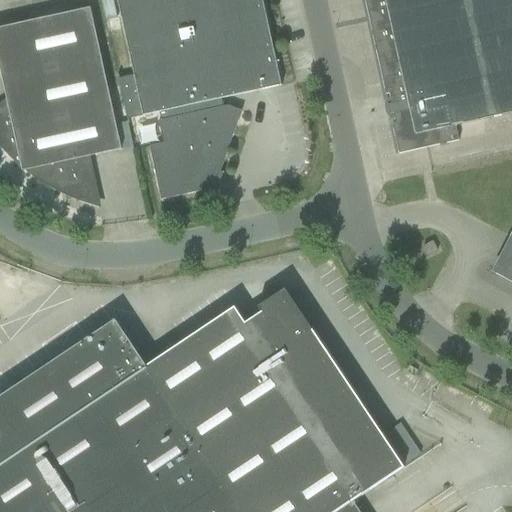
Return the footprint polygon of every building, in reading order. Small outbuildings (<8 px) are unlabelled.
[(116,0),(134,77),(118,81),(127,120),(159,113),(161,121),(158,121),(163,143),(149,147),(156,181),(161,200),(214,189),(220,172),(241,111),(227,106),(223,107),(221,99),(281,86),(261,0),(116,0)] [(392,125),(398,154),(439,145),(438,141),(445,139),(446,144),(458,141),(455,127),(511,114),(511,0),(364,0),(385,95),(389,94),(391,104),(388,105),(390,114),(393,114),(395,124),(392,125)] [(90,9),(11,26),(0,28),(0,71),(7,102),(0,106),(0,144),(11,157),(15,160),(20,164),(22,172),(28,171),(35,176),(54,188),(65,193),(64,190),(70,189),(72,197),(76,198),(98,206),(87,157),(121,150),(90,9)] [(511,231),(509,238),(511,239),(511,283),(502,278),(502,279),(511,284),(511,231)] [(423,247),(428,256),(437,251),(432,242),(423,247)] [(359,511),(353,502),(404,468),(284,290),(257,308),(261,313),(245,324),(234,308),(146,367),(115,321),(0,397),(0,511),(359,511)]
